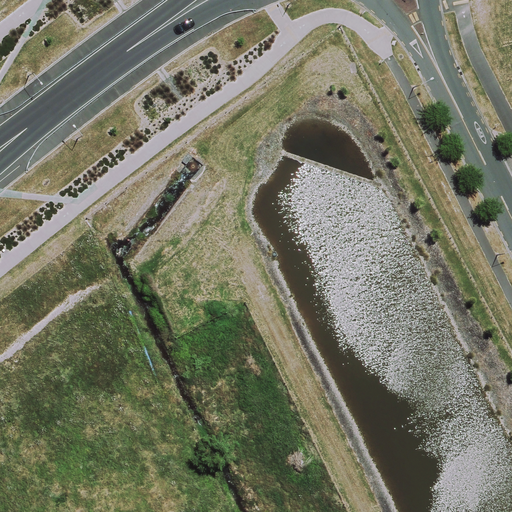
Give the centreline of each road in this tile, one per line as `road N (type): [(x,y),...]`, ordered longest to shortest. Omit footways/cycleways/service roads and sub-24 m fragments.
road 1 (secondary): [(232,0),(151,44),(0,162)]
road 2 (secondary): [(0,135),(181,0)]
road 3 (unclassified): [(454,101),(511,218)]
road 4 (unclassified): [(454,101),(376,0)]
